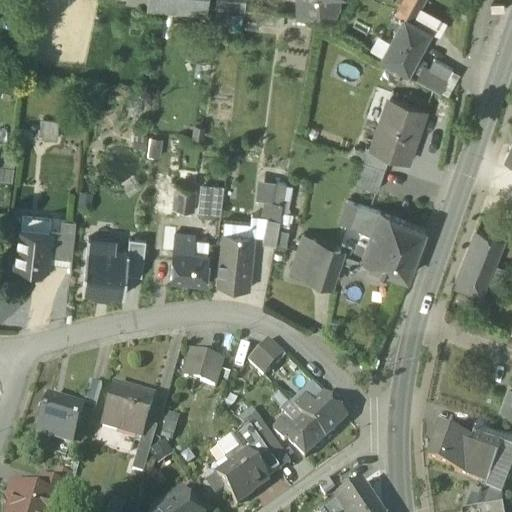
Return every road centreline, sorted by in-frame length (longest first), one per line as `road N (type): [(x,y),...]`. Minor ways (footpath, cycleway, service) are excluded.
road 1 (residential): [(399,430),(289,335),(241,316),(190,314),(34,347)]
road 2 (secondary): [(399,430),(419,318),(491,102)]
road 3 (residential): [(399,430),(371,438),(266,511)]
